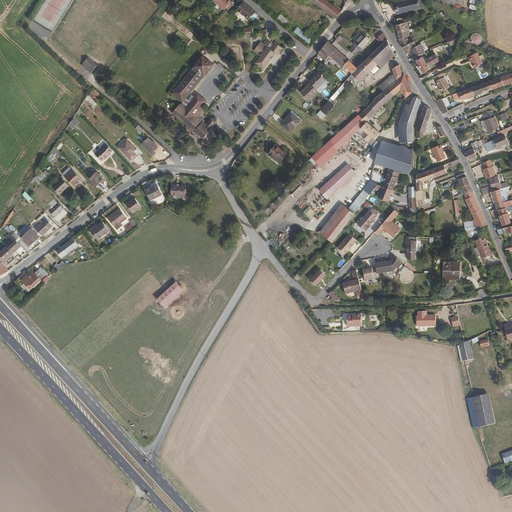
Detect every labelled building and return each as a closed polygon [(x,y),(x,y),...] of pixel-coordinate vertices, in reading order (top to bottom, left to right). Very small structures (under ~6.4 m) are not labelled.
[(224,10),(231,2),(228,0),(212,0),(213,0),(224,10)] [(342,12),(326,0),(311,0),(316,4),(335,18),(336,17),(337,18),(339,15),(342,12)] [(422,8),(420,0),(411,0),(395,4),(397,14),(422,8)] [(255,12),(246,5),(243,2),(236,10),(240,13),(241,12),(242,13),(243,14),(243,15),(248,20),(255,12)] [(288,21),(281,14),(277,19),(284,26),(288,21)] [(406,29),(404,23),(396,25),(399,34),(396,35),(399,39),(407,37),(409,36),(408,32),(408,30),(407,28),(406,29)] [(313,42),(303,34),(298,30),(295,34),(309,46),(313,42)] [(361,51),(371,40),(363,32),(353,43),(353,44),(361,51)] [(387,39),(383,32),(376,38),(382,44),(387,39)] [(484,40),(484,38),(484,36),(483,35),(482,34),(481,33),(480,32),(478,32),(476,32),(474,33),(473,34),(472,35),(471,37),(469,38),(472,44),(473,43),(476,44),(478,45),(479,45),(481,44),(483,42),(484,40)] [(416,45),(412,38),(408,40),(407,37),(399,39),(405,51),(405,50),(410,48),(416,45)] [(256,53),(266,40),(265,39),(262,43),(260,41),(253,50),(256,53)] [(333,100),(346,85),(350,80),(351,79),(354,76),(357,79),(356,80),(359,83),(367,75),(378,64),(377,63),(391,48),(387,39),(382,44),(370,55),(357,68),(353,73),(328,101),(333,105),(335,103),(333,100)] [(267,61),(269,58),(268,57),(272,51),(275,54),(276,52),(278,54),(282,48),(274,42),(269,48),(267,47),(270,43),(266,40),(256,53),(260,56),(256,61),(257,62),(256,64),(262,69),(268,62),(267,61)] [(331,54),(336,48),(328,41),(318,53),(326,60),(330,55),(331,54)] [(426,53),(421,44),(413,48),(417,57),(423,55),(426,54),(426,53)] [(358,50),(354,46),(350,49),(355,54),(358,50)] [(357,68),(336,48),(331,54),(330,55),(343,67),(344,65),(353,73),(357,68)] [(382,68),(395,56),(391,48),(377,63),(378,64),(382,68)] [(268,62),(275,54),(272,51),(268,57),(269,58),(267,61),(268,62)] [(483,63),(480,55),(478,52),(470,56),(475,67),(483,63)] [(429,67),(438,62),(439,62),(435,55),(425,60),(424,58),(417,61),(423,73),(430,69),(429,67)] [(91,72),(97,64),(89,56),(82,64),(91,72)] [(193,89),(202,78),(204,75),(213,65),(202,56),(175,91),(173,94),(183,102),(181,105),(201,121),(203,119),(199,116),(201,114),(198,112),(200,110),(202,112),(204,110),(201,107),(200,107),(199,109),(191,102),(195,97),(190,93),(193,89)] [(402,76),(400,65),(392,70),(394,75),(396,82),(402,76)] [(317,88),(327,79),(319,71),(315,75),(309,81),(311,83),(317,88)] [(450,87),(446,81),(442,73),(434,77),(436,81),(441,92),(450,87)] [(370,118),(382,104),(383,104),(400,90),(405,96),(402,99),(403,100),(412,92),(404,74),(402,76),(396,82),(389,88),(384,92),(377,97),(376,98),(366,109),(360,116),(365,120),(368,117),(370,118)] [(492,89),(511,81),(511,75),(511,74),(489,81),(492,89)] [(389,88),(396,82),(394,75),(384,83),(389,88)] [(492,89),(489,81),(471,87),(474,95),(492,89)] [(308,101),(319,91),(317,88),(311,83),(310,84),(301,92),(308,101)] [(389,88),(384,83),(379,87),(384,92),(389,88)] [(474,95),(471,87),(459,92),(453,95),(454,98),(456,98),(457,100),(461,98),(462,100),(464,99),(466,98),(474,95)] [(201,107),(206,100),(198,93),(195,97),(191,102),(199,109),(200,107),(201,107)] [(98,105),(93,100),(88,94),(86,97),(95,107),(98,105)] [(414,120),(421,101),(417,97),(415,97),(413,101),(411,100),(407,105),(410,106),(404,122),(403,128),(412,129),(414,122),(414,120)] [(448,110),(443,100),(442,98),(435,101),(443,113),(448,110)] [(326,114),(333,105),(328,101),(321,109),(326,114)] [(181,105),(180,104),(179,105),(173,114),(188,126),(186,127),(194,134),(196,132),(201,136),(204,139),(212,129),(211,129),(207,125),(204,123),(201,121),(181,105)] [(404,141),(403,128),(404,122),(410,106),(407,105),(406,105),(400,120),(399,127),(400,142),(404,141)] [(428,119),(431,111),(431,110),(427,107),(425,105),(420,118),(416,130),(417,131),(417,137),(423,137),(423,133),(424,133),(428,119)] [(289,131),(299,118),(291,112),(281,125),(289,131)] [(508,118),(506,113),(500,116),(502,121),(508,118)] [(319,165),(335,151),(338,149),(361,128),(367,122),(365,120),(360,116),(359,114),(312,157),(319,165)] [(499,127),(494,116),(484,121),(487,128),(489,132),(499,127)] [(217,123),(216,118),(212,118),(207,125),(211,129),(215,124),(217,123)] [(380,133),(367,122),(361,128),(365,132),(362,136),(368,141),(367,142),(371,145),(380,133)] [(446,135),(442,128),(441,126),(435,127),(440,136),(446,135)] [(510,141),(507,134),(508,133),(507,131),(509,130),(509,129),(511,127),(511,126),(501,131),(503,135),(485,143),(484,144),(487,152),(496,148),(510,141)] [(413,137),(412,129),(403,128),(404,141),(406,141),(412,141),(413,141),(413,137)] [(159,145),(155,141),(154,142),(152,141),(149,138),(143,144),(151,153),(159,145)] [(136,148),(128,139),(120,147),(132,159),(137,154),(133,151),(136,148)] [(412,168),(412,154),(410,154),(410,149),(383,141),(375,163),(390,168),(400,171),(409,174),(412,168)] [(477,156),(473,149),(476,148),(473,143),(471,144),(472,145),(463,149),(465,152),(465,153),(467,157),(468,159),(468,160),(477,156)] [(287,153),(284,150),(276,144),(269,154),(273,158),(274,157),(280,162),(287,153)] [(446,158),(442,149),(440,144),(432,148),(437,161),(446,158)] [(109,155),(112,152),(107,146),(98,155),(106,163),(112,157),(109,155)] [(496,175),(493,166),(491,166),(490,162),(489,162),(483,165),(484,169),(482,169),(486,178),(496,175)] [(387,177),(390,168),(375,163),(372,173),(380,176),(381,175),(387,177)] [(327,199),(355,173),(347,164),(319,190),(327,199)] [(447,172),(444,164),(431,169),(434,177),(447,172)] [(393,190),(400,171),(390,168),(387,177),(384,187),(393,190)] [(82,178),(80,176),(73,169),(65,176),(74,186),(82,178)] [(426,198),(425,181),(431,178),(434,177),(431,169),(417,175),(417,180),(417,183),(417,187),(416,200),(416,206),(424,204),(424,198),(426,198)] [(41,180),(48,173),(45,170),(43,172),(41,170),(36,174),(41,179),(41,180)] [(85,174),(89,179),(94,175),(89,170),(85,174)] [(104,178),(97,172),(91,178),(97,185),(104,178)] [(469,184),(469,183),(466,176),(459,179),(461,183),(462,188),(463,188),(465,193),(465,194),(469,192),(472,191),(469,184)] [(500,183),(499,183),(497,176),(489,179),(491,186),(492,188),(493,190),(497,188),(497,189),(497,190),(499,190),(499,189),(503,187),(507,186),(505,182),(500,183)] [(60,192),(67,185),(68,186),(69,185),(61,177),(57,181),(58,183),(53,188),(59,194),(60,193),(60,192)] [(359,210),(375,189),(378,185),(372,180),(348,209),(354,214),(358,210),(359,211),(359,210)] [(163,194),(158,185),(146,191),(151,201),(163,194)] [(389,201),(393,190),(384,187),(378,185),(375,189),(382,191),(380,197),(389,201)] [(185,197),(186,187),(172,186),(171,196),(185,197)] [(491,192),(490,189),(489,187),(489,186),(480,189),(483,195),(487,193),(491,192)] [(507,200),(504,190),(503,187),(499,189),(499,190),(497,190),(493,192),(492,192),(492,193),(493,194),(497,209),(504,207),(503,203),(504,202),(504,200),(507,200)] [(487,224),(474,196),(472,191),(469,192),(465,194),(466,199),(465,199),(474,219),(477,225),(478,227),(487,224)] [(263,205),(275,195),(274,194),(263,204),(263,205)] [(267,210),(279,199),(275,195),(263,205),(267,210)] [(131,212),(139,205),(133,197),(125,204),(131,212)] [(327,229),(345,207),(342,204),(320,232),(323,234),(327,229)] [(59,220),(68,211),(62,205),(52,214),(51,212),(49,215),(53,219),(55,217),(59,220)] [(332,242),(354,214),(348,209),(345,207),(327,229),(323,234),(332,242)] [(511,223),(505,207),(504,207),(497,209),(503,225),(511,223)] [(115,227),(126,217),(119,209),(108,218),(115,227)] [(368,209),(356,225),(367,232),(378,217),(368,209)] [(400,229),(391,221),(398,213),(395,209),(375,232),(378,235),(384,228),(384,227),(390,232),(389,233),(393,237),(400,229)] [(42,235),(54,224),(47,218),(36,229),(42,235)] [(477,225),(474,219),(463,221),(464,228),(465,227),(477,225)] [(131,221),(126,230),(129,232),(135,223),(131,221)] [(98,240),(109,230),(103,223),(92,232),(98,240)] [(511,232),(511,225),(497,229),(500,235),(511,232)] [(30,246),(40,237),(31,228),(21,237),(30,246)] [(12,235),(6,229),(3,235),(4,237),(7,240),(12,235)] [(355,243),(357,240),(351,234),(345,240),(338,248),(345,254),(350,249),(349,249),(350,248),(351,249),(355,244),(355,243)] [(16,240),(12,235),(7,240),(11,245),(16,240)] [(415,251),(415,240),(412,240),(412,237),(404,236),(404,240),(406,240),(405,247),(406,251),(415,251)] [(490,250),(486,241),(484,236),(475,240),(481,254),(490,250)] [(68,253),(79,244),(74,238),(63,247),(68,253)] [(272,238),(269,240),(274,248),(277,246),(272,238)] [(25,249),(16,240),(11,245),(8,248),(8,249),(16,257),(25,249)] [(16,257),(8,249),(8,248),(6,246),(0,251),(0,254),(5,260),(7,262),(9,264),(16,257)] [(394,270),(400,262),(394,257),(391,261),(392,262),(384,264),(384,263),(376,265),(377,268),(379,274),(394,270)] [(460,279),(460,263),(443,263),(443,279),(460,279)] [(380,278),(379,274),(377,268),(364,272),(367,282),(380,278)] [(316,285),(326,274),(320,269),(310,280),(316,285)] [(45,277),(39,270),(35,273),(36,274),(41,280),(45,277)] [(362,291),(360,281),(357,271),(352,273),(355,281),(343,284),(346,295),(359,292),(362,291)] [(38,283),(30,275),(23,281),(31,289),(38,283)] [(164,306),(182,289),(177,282),(158,299),(164,306)] [(341,302),(332,292),(329,295),(332,298),(332,299),(330,301),(341,302)] [(436,326),(436,316),(427,316),(424,316),(424,312),(418,312),(418,316),(417,316),(417,326),(436,326)] [(362,326),(361,314),(356,314),(356,315),(353,316),(347,316),(347,326),(362,326)] [(460,325),(458,317),(451,318),(453,327),(460,325)] [(507,340),(511,338),(511,323),(503,325),(504,329),(502,329),(503,331),(505,331),(507,340)] [(473,359),(469,341),(457,346),(461,362),(473,359)] [(494,424),(488,395),(467,399),(473,428),(494,424)] [(511,460),(511,450),(501,454),(504,463),(511,460)]
